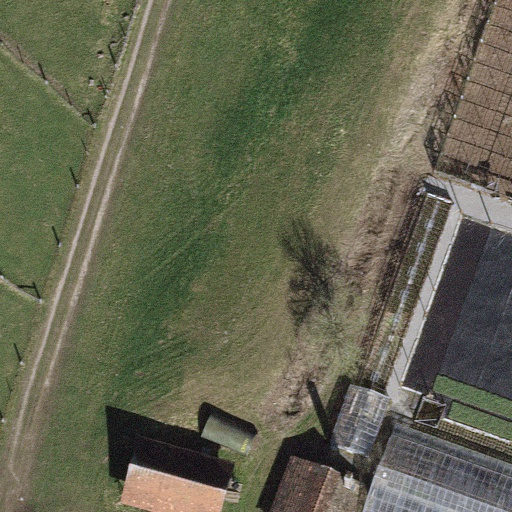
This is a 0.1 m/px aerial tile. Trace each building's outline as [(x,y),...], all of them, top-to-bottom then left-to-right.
[(511,0),(496,0),(434,176),(511,203),(511,0)] [(454,203),(428,194),(359,388),(351,386),(330,445),(371,460),(392,399),(385,397),(454,203)] [(511,511),(511,472),(392,431),(363,511),(511,511)] [(148,452),(135,500),(177,511),(213,511),(225,474),(148,452)] [(294,463),(275,511),(353,511),(363,488),(294,463)]
